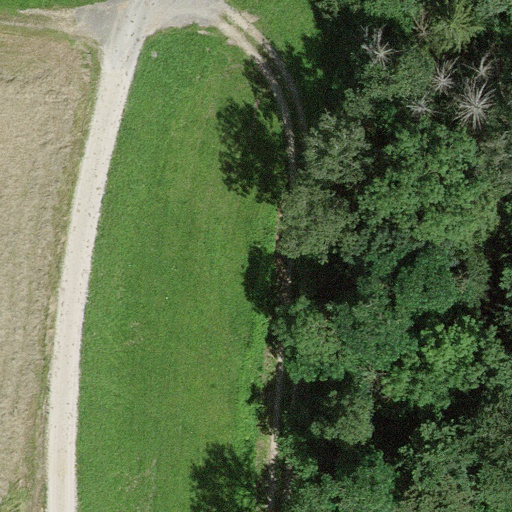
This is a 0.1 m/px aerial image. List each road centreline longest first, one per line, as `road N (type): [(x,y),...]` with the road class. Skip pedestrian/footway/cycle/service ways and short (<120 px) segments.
road 1 (track): [(185,0),(256,49),(279,107),(294,215),(272,430),(273,511)]
road 2 (track): [(143,0),(127,31),(78,261),(53,474),(57,511)]
road 3 (track): [(0,18),(127,31)]
